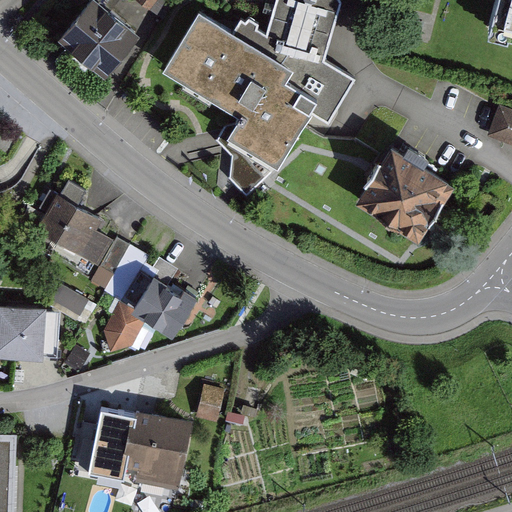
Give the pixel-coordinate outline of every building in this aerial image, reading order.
[(188,21),(153,81),(229,127),(215,153),(267,182),(304,120),(293,112),(314,75),(332,16),(323,3),(311,0),(270,0),(257,49),(264,58),(260,65),(188,21)] [(511,0),(486,0),(476,42),(499,48),(500,42),(511,45),(511,0)] [(81,6),(47,47),(96,88),(130,44),(81,6)] [(511,139),(511,106),(500,102),(488,129),(511,139)] [(447,200),(382,158),(344,218),(408,257),(447,200)] [(93,235),(42,216),(26,244),(89,282),(83,295),(113,311),(140,271),(88,243),(93,235)] [(191,311),(146,289),(123,318),(113,311),(96,345),(100,365),(124,361),(136,334),(166,346),(191,311)] [(0,311),(0,364),(44,368),(48,315),(0,311)] [(205,382),(202,415),(223,417),(226,384),(205,382)] [(184,434),(123,420),(111,482),(143,488),(140,502),(169,508),(184,434)] [(6,511),(9,447),(0,446),(0,511),(6,511)]
